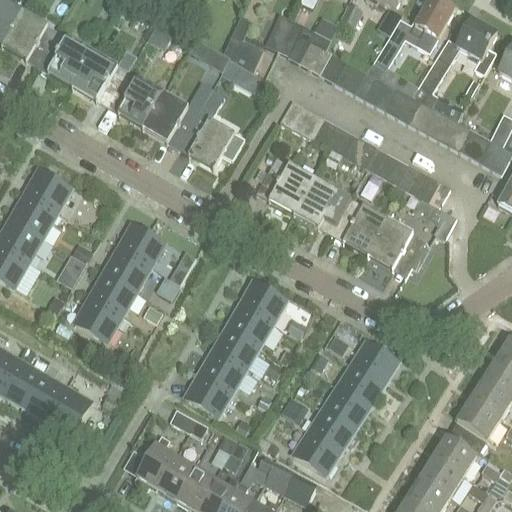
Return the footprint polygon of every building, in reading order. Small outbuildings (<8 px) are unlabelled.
[(305,0),(304,6),(319,10),(321,0),(305,0)] [(394,15),(403,0),(367,0),(365,3),(375,10),(378,5),(394,15)] [(0,51),(2,53),(23,16),(0,2),(0,51)] [(404,43),(416,50),(424,35),(438,43),(454,15),(431,2),(424,15),(421,14),(404,43)] [(356,31),(363,15),(349,8),(342,25),(356,31)] [(2,53),(38,73),(59,37),(23,16),(2,53)] [(322,21),(321,39),(334,40),(336,22),(322,21)] [(241,22),(224,61),(253,79),(263,57),(243,48),(252,27),(241,22)] [(496,60),(488,55),(497,39),(471,24),(455,52),(478,66),(472,75),(482,81),(496,60)] [(289,63),(301,41),(298,40),(302,31),(292,26),(278,55),(288,60),(287,61),(289,63)] [(153,40),(167,48),(174,35),(160,27),(153,40)] [(73,94),(94,57),(59,37),(38,73),(73,94)] [(300,68),(311,47),(301,41),(289,63),(300,68)] [(403,50),(390,42),(373,70),(386,77),(403,50)] [(311,47),(300,68),(309,73),(321,52),(311,47)] [(189,60),(200,66),(206,53),(196,48),(189,60)] [(319,79),(331,58),(321,52),(309,73),(319,79)] [(511,84),(511,52),(499,77),(511,84)] [(73,94),(108,114),(130,77),(120,72),(94,57),(73,94)] [(128,58),(120,72),(130,77),(138,63),(128,58)] [(331,58),(319,79),(333,87),(345,66),(331,58)] [(418,106),(429,112),(432,114),(439,103),(432,99),(450,70),(438,62),(412,103),(418,106)] [(343,92),(355,71),(345,66),(333,87),(343,92)] [(258,85),(229,68),(222,80),(251,97),(258,85)] [(354,98),(366,77),(355,71),(343,92),(354,98)] [(130,77),(108,114),(144,135),(165,98),(130,77)] [(366,77),(354,98),(364,104),(376,83),(366,77)] [(376,83),(364,104),(374,110),(386,88),(376,83)] [(144,135),(178,155),(213,93),(203,88),(190,112),(165,98),(144,135)] [(386,88),(374,110),(385,115),(396,94),(386,88)] [(233,168),(246,144),(210,124),(224,99),(213,93),(178,155),(214,176),(222,162),(233,168)] [(395,121),(407,100),(396,94),(385,115),(395,121)] [(418,106),(412,103),(407,100),(395,121),(406,127),(418,106)] [(281,127),(291,133),(303,111),(292,105),(281,127)] [(417,133),(429,112),(418,106),(406,127),(417,133)] [(302,139),(314,117),(303,111),(291,133),(302,139)] [(439,117),(432,114),(429,112),(417,133),(427,139),(439,117)] [(302,139),(313,145),(324,123),(314,117),(302,139)] [(438,145),(449,123),(439,117),(427,139),(438,145)] [(490,146),(492,146),(502,152),(503,153),(511,135),(511,124),(504,120),(490,146)] [(323,151),(335,129),(324,123),(313,145),(323,151)] [(449,123),(438,145),(448,150),(460,129),(449,123)] [(345,134),(335,129),(323,151),(333,156),(345,134)] [(460,129),(448,150),(459,156),(470,135),(460,129)] [(333,156),(344,162),(356,140),(345,134),(333,156)] [(459,156),(469,162),(481,141),(470,135),(459,156)] [(511,135),(503,153),(511,157),(511,135)] [(354,168),(366,146),(356,140),(344,162),(354,168)] [(469,162),(480,168),(492,146),(490,146),(481,141),(469,162)] [(354,168),(364,173),(376,152),(366,146),(354,168)] [(490,174),(502,152),(492,146),(480,168),(490,174)] [(375,180),(387,158),(376,152),(364,173),(375,180)] [(511,157),(503,153),(502,152),(490,174),(501,180),(511,160),(511,157)] [(375,180),(386,185),(398,164),(387,158),(375,180)] [(294,221),(314,184),(276,163),(256,200),(294,221)] [(398,164),(386,185),(396,191),(408,169),(398,164)] [(396,191),(407,197),(418,175),(408,169),(396,191)] [(23,199),(57,219),(71,195),(37,175),(23,199)] [(417,203),(429,181),(418,175),(407,197),(417,203)] [(417,203),(427,209),(440,187),(429,181),(417,203)] [(511,183),(498,209),(511,217),(511,183)] [(351,204),(314,184),(294,221),(331,241),(351,204)] [(438,215),(450,193),(440,187),(427,209),(438,215)] [(9,224),(43,244),(57,219),(23,199),(9,224)] [(331,241),(368,262),(380,241),(388,225),(351,204),(331,241)] [(445,208),(435,218),(449,230),(458,220),(445,208)] [(0,238),(0,251),(28,268),(43,244),(9,224),(0,238)] [(405,283),(426,246),(388,225),(380,241),(368,262),(405,283)] [(117,254),(150,274),(164,249),(131,230),(117,254)] [(28,268),(0,251),(0,284),(14,293),(28,268)] [(103,279),(136,298),(150,274),(117,254),(103,279)] [(74,296),(95,276),(78,257),(56,277),(74,296)] [(158,278),(148,303),(175,314),(185,289),(158,278)] [(88,303),(122,323),(136,298),(103,279),(88,303)] [(273,330),(287,307),(253,287),(240,310),(273,330)] [(122,323),(88,303),(74,328),(108,347),(122,323)] [(273,330),(240,310),(226,333),(260,353),(273,330)] [(260,353),(226,333),(212,356),(246,376),(260,353)] [(511,375),(511,346),(510,345),(497,365),(511,375)] [(351,369),(385,391),(400,369),(366,347),(351,369)] [(0,396),(19,364),(0,353),(0,396)] [(199,379),(232,399),(246,376),(212,356),(199,379)] [(43,378),(19,364),(0,396),(0,397),(24,411),(43,378)] [(511,375),(497,365),(484,386),(511,404),(511,375)] [(385,391),(351,369),(337,392),(371,414),(385,391)] [(67,393),(43,378),(24,411),(48,426),(67,393)] [(232,399),(199,379),(185,402),(219,422),(232,399)] [(511,407),(511,404),(484,386),(470,406),(501,426),(511,407)] [(371,414),(337,392),(323,414),(357,436),(371,414)] [(92,407),(67,393),(48,426),(72,440),(92,407)] [(501,426),(470,406),(457,427),(487,446),(501,426)] [(357,436),(323,414),(308,437),(342,459),(357,436)] [(191,438),(197,427),(177,416),(171,429),(190,439),(191,438)] [(197,427),(191,438),(202,444),(208,433),(197,427)] [(342,459),(308,437),(294,459),(328,481),(342,459)] [(171,447),(162,442),(135,486),(136,489),(146,495),(149,494),(151,491),(157,495),(177,462),(165,456),(171,447)] [(230,459),(236,449),(225,442),(219,453),(230,459)] [(464,483),(477,463),(446,443),(433,463),(464,483)] [(236,449),(230,459),(241,466),(248,455),(236,449)] [(157,495),(177,507),(196,474),(177,462),(157,495)] [(258,477),(269,483),(277,469),(265,463),(258,477)] [(464,483),(433,463),(420,484),(451,503),(464,483)] [(285,500),(296,481),(297,480),(277,469),(269,483),(264,491),(284,502),(285,500)] [(482,478),(496,487),(501,479),(487,470),(482,478)] [(185,511),(199,511),(215,485),(196,474),(177,507),(185,511)] [(296,481),(285,500),(306,511),(317,493),(296,481)] [(226,492),(215,485),(199,511),(225,511),(234,496),(239,488),(231,483),(226,492)] [(444,511),(451,503),(420,484),(407,504),(419,511),(444,511)] [(251,511),(254,508),(243,502),(248,493),(239,488),(234,496),(225,511),(251,511)] [(469,498),(483,507),(488,499),(474,490),(469,498)]
